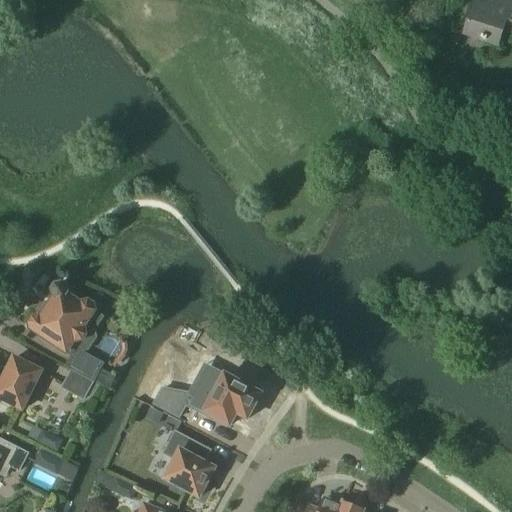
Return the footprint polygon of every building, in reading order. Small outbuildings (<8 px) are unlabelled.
[(511,3),(502,0),(476,0),(466,34),(498,45),(506,20),(511,22),(511,3)] [(73,371),(94,382),(103,364),(71,347),(75,341),(77,342),(82,341),(86,336),(85,330),(83,329),(95,312),(94,306),(89,302),(83,304),(82,305),(67,295),(68,294),(67,288),(62,284),(56,286),(53,291),(54,296),(55,297),(50,305),(49,306),(50,306),(49,306),(50,306),(44,315),(43,315),(42,316),(43,316),(41,319),(40,318),(34,319),(30,324),(31,330),(67,354),(67,353),(73,356),(67,367),(73,371)] [(0,387),(0,399),(23,410),(26,403),(31,405),(41,386),(36,383),(42,372),(14,358),(8,371),(5,370),(1,379),(4,380),(0,387)] [(84,400),(94,382),(73,371),(63,388),(84,400)] [(190,408),(214,421),(215,418),(230,426),(237,414),(247,420),(251,413),(255,411),(258,406),(257,402),(261,395),(225,376),(213,399),(196,396),(196,397),(190,408)] [(163,389),(154,405),(179,418),(187,403),(180,400),(181,394),(182,394),(182,393),(163,389)] [(148,416),(159,422),(164,414),(153,408),(148,416)] [(176,433),(165,454),(176,460),(166,480),(199,498),(215,469),(204,464),(211,451),(176,433)] [(0,474),(5,477),(11,466),(20,471),(28,454),(0,439),(0,474)] [(43,450),(37,463),(59,473),(65,460),(43,450)] [(340,511),(344,504),(343,503),(341,508),(336,506),(334,503),(324,499),(319,511),(308,507),(306,511),(340,511)]
